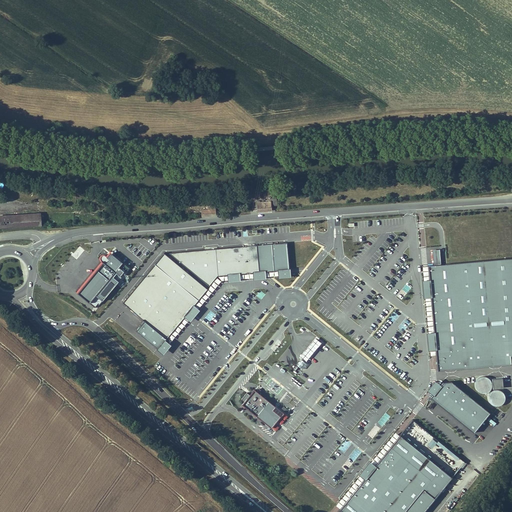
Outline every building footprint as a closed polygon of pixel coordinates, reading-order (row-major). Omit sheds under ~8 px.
[(248,210),(249,215),(263,214),(262,205),(254,205),(254,209),(248,210)] [(192,214),(192,219),(207,218),(206,210),(199,210),(199,213),(192,214)] [(40,215),(15,216),(16,227),(41,226),(40,215)] [(9,216),(0,216),(0,228),(10,228),(9,216)] [(247,248),(250,274),(268,272),(279,271),(276,245),(247,248)] [(165,256),(159,257),(198,288),(207,278),(218,277),(229,277),(250,274),(247,248),(165,256)] [(99,261),(73,291),(90,306),(97,298),(98,299),(118,276),(116,275),(120,270),(121,272),(125,267),(109,253),(106,257),(103,255),(101,254),(100,253),(99,253),(98,254),(97,255),(96,256),(96,257),(97,259),(97,260),(99,261)] [(134,324),(156,342),(176,317),(183,309),(197,292),(153,256),(150,259),(133,281),(138,286),(118,311),(134,324)] [(511,281),(510,260),(422,268),(423,283),(425,300),(428,335),(429,352),(431,374),(504,367),(503,359),(511,357),(511,281)] [(112,306),(118,311),(138,286),(133,281),(112,306)] [(408,282),(398,294),(401,297),(405,294),(412,286),(408,282)] [(416,283),(417,300),(425,300),(423,283),(416,283)] [(176,317),(181,322),(188,313),(183,309),(176,317)] [(394,323),(400,314),(395,309),(388,319),(394,323)] [(399,326),(404,331),(411,322),(406,318),(399,326)] [(155,343),(156,342),(134,324),(126,334),(148,352),(155,343)] [(428,335),(420,335),(422,353),(429,352),(428,335)] [(315,337),(300,356),(306,360),(321,342),(315,337)] [(155,343),(148,352),(154,356),(161,347),(155,343)] [(302,359),(297,364),(302,368),(307,363),(302,359)] [(503,388),(502,377),(490,378),(490,376),(476,378),(478,393),(486,392),(488,404),(505,402),(503,388)] [(467,435),(482,416),(444,385),(435,387),(423,402),(467,435)] [(276,406),(254,389),(243,404),(272,427),(281,416),(273,410),(276,406)] [(368,434),(373,438),(380,429),(376,425),(368,434)] [(457,469),(464,461),(433,436),(427,443),(432,448),(436,444),(446,452),(443,455),(451,461),(447,467),(451,470),(454,467),(457,469)] [(419,511),(445,480),(394,439),(334,511),(419,511)] [(355,448),(343,468),(348,471),(360,451),(355,448)] [(437,460),(442,454),(435,448),(430,453),(437,460)]
